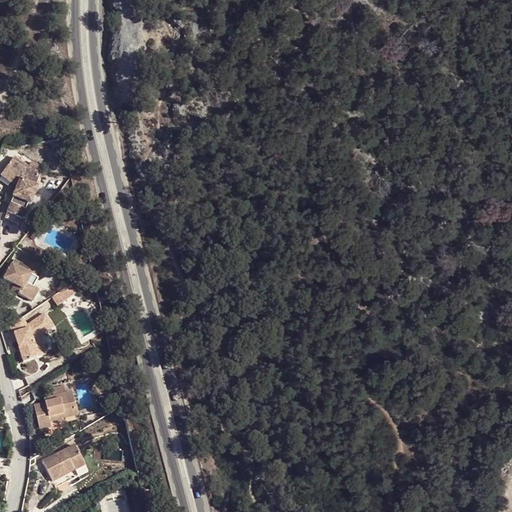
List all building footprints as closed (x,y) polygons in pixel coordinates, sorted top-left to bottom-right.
[(35,187),(41,173),(27,168),(14,158),(5,171),(19,180),(12,198),(13,198),(6,213),(21,220),(28,205),(30,205),(38,188),(35,187)] [(31,276),(40,261),(27,254),(21,264),(14,261),(4,280),(14,286),(21,290),(19,295),(33,303),(39,291),(33,288),(37,279),(35,278),(31,276)] [(43,263),(40,261),(31,276),(35,278),(43,263)] [(11,291),(19,295),(21,290),(14,286),(11,291)] [(23,363),(42,357),(41,353),(40,349),(40,347),(39,347),(39,346),(38,345),(37,345),(36,345),(36,344),(35,344),(32,336),(51,323),(45,314),(28,326),(13,333),(23,363)] [(28,326),(23,318),(10,326),(13,333),(28,326)] [(53,327),(51,323),(32,336),(35,344),(36,344),(42,342),(41,336),(53,327)] [(41,353),(42,357),(46,356),(42,342),(36,344),(36,345),(37,345),(38,345),(39,346),(39,347),(40,347),(40,349),(41,353)] [(52,388),(54,396),(66,394),(64,385),(52,388)] [(63,413),(76,410),(71,392),(66,394),(54,396),(55,400),(45,403),(33,406),(38,425),(50,423),(65,419),(63,413)] [(77,416),(76,410),(63,413),(65,419),(77,416)] [(51,428),(50,423),(38,425),(39,431),(51,428)] [(75,471),(85,466),(74,446),(42,462),(55,488),(68,482),(64,474),(74,469),(75,471)] [(88,472),(85,466),(75,471),(78,477),(88,472)] [(78,477),(75,471),(74,469),(64,474),(68,482),(78,477)]
